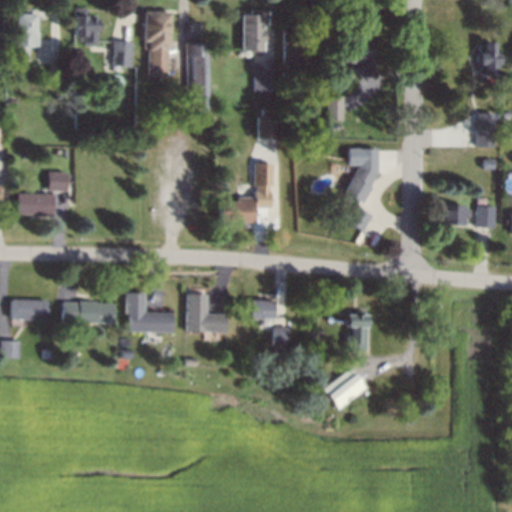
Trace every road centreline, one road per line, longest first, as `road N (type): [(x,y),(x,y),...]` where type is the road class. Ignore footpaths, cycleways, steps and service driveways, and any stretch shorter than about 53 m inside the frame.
road 1 (residential): [(0,252),(185,254),(511,276)]
road 2 (residential): [(412,0),(411,269)]
